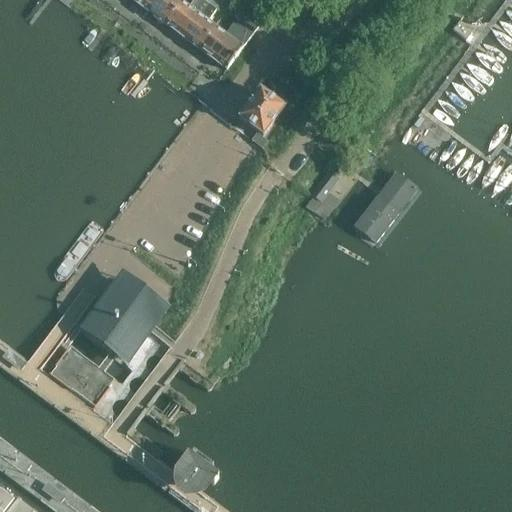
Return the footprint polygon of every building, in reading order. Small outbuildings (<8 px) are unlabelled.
[(150,14),(160,0),(134,0),(133,2),(150,14)] [(176,0),(160,0),(150,14),(166,27),(183,5),(176,0)] [(183,39),(212,0),(197,0),(190,10),(183,5),(166,27),(183,39)] [(209,24),(225,3),(221,0),(212,0),(183,39),(202,53),(218,31),(209,24)] [(238,46),(254,24),(243,16),(227,38),(218,31),(202,53),(227,72),(243,50),(238,46)] [(471,36),(458,26),(453,33),(466,43),(471,36)] [(264,138),(284,110),(286,107),(287,106),(287,105),(278,99),(275,103),(261,93),(240,121),(262,137),(264,138)] [(260,139),(257,136),(252,143),(261,149),(266,143),(260,139)] [(352,229),(376,248),(423,189),(398,170),(381,191),(379,194),(378,196),(353,227),(352,229)] [(305,209),(326,223),(341,203),(331,196),(341,182),(328,172),(309,197),(313,199),(305,209)] [(93,341),(96,336),(95,336),(105,323),(106,323),(106,322),(130,292),(144,302),(163,317),(147,339),(149,341),(151,338),(153,336),(153,335),(172,310),(123,273),(80,331),(93,341)] [(110,388),(115,381),(105,373),(116,359),(116,358),(129,368),(135,359),(145,346),(149,341),(147,339),(163,317),(144,302),(121,333),(106,322),(106,323),(105,323),(95,336),(96,336),(93,341),(110,354),(109,355),(99,369),(71,348),(68,352),(67,352),(55,368),(56,368),(51,374),(50,375),(51,375),(95,408),(95,409),(96,410),(96,409),(111,390),(111,389),(110,388)] [(105,373),(65,343),(53,334),(50,334),(47,339),(47,342),(59,351),(131,406),(146,417),(147,418),(148,417),(156,423),(155,424),(163,430),(164,429),(173,436),(177,436),(179,434),(179,430),(170,424),(169,423),(170,421),(168,420),(166,419),(161,415),(160,416),(122,385),(122,384),(118,382),(116,381),(105,373)] [(112,389),(95,412),(113,425),(119,418),(117,417),(115,416),(113,413),(112,411),(112,408),(114,405),(115,403),(118,401),(120,401),(122,401),(124,401),(126,402),(128,403),(129,404),(135,395),(134,395),(132,393),(130,391),(130,388),(130,385),(130,383),(132,381),(134,379),(137,378),(140,378),(143,379),(145,381),(145,382),(153,373),(151,372),(149,370),(147,368),(146,365),(146,362),(147,360),(149,358),(151,356),(153,356),(154,355),(157,355),(158,356),(160,357),(161,358),(163,359),(171,349),(153,336),(151,338),(149,341),(145,346),(135,359),(129,368),(132,372),(122,385),(117,383),(116,382),(111,388),(112,389)] [(149,341),(145,346),(179,372),(181,373),(182,372),(189,378),(189,379),(197,385),(197,384),(207,391),(212,391),(225,373),(235,360),(228,356),(209,383),(187,366),(183,363),(181,362),(151,338),(149,341)] [(113,426),(94,412),(49,378),(41,371),(29,362),(0,340),(0,368),(28,390),(165,491),(167,489),(194,509),(194,510),(195,511),(194,511),(228,511),(201,491),(195,494),(189,493),(183,489),(181,483),(180,476),(159,460),(132,440),(126,436),(113,426)] [(138,431),(136,429),(48,366),(36,357),(33,357),(29,362),(41,371),(49,378),(94,412),(113,426),(126,436),(132,440),(159,460),(163,456),(162,452),(153,445),(153,444),(145,437),(144,438),(137,433),(138,431)] [(172,386),(169,384),(135,359),(129,368),(132,372),(162,394),(164,396),(165,395),(173,400),(172,402),(177,405),(178,406),(180,408),(181,407),(182,407),(191,414),(194,414),(196,411),(196,407),(186,400),(187,399),(179,393),(178,394),(170,388),(172,386)] [(0,469),(37,497),(56,511),(98,511),(0,438),(0,469)] [(188,465),(180,476),(181,483),(183,489),(189,493),(195,494),(201,491),(208,481),(215,485),(220,478),(211,471),(214,467),(196,454),(193,458),(188,454),(183,461),(188,465)]
